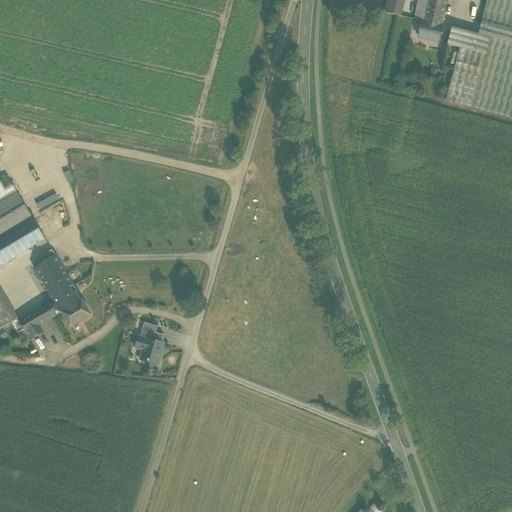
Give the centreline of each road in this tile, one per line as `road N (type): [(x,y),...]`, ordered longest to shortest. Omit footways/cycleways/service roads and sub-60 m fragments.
road 1 (track): [(141,511),(293,0)]
road 2 (secondary): [(307,0),(302,98),(313,195),(419,511)]
road 3 (track): [(241,179),(0,128)]
road 4 (track): [(188,355),(376,435),(390,431)]
road 5 (track): [(50,363),(134,308),(198,324)]
